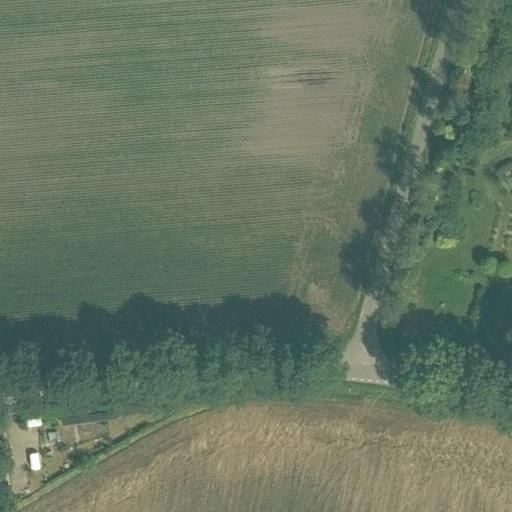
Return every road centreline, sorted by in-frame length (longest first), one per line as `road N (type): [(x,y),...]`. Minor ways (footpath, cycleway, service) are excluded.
road 1 (unclassified): [(354,372),(459,0)]
road 2 (tertiary): [(0,389),(208,372),(354,372)]
road 3 (tertiary): [(354,372),(511,402)]
